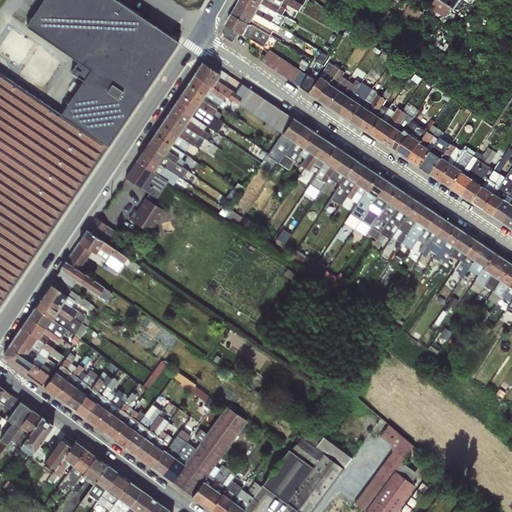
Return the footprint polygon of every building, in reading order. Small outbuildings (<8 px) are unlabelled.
[(114,0),(44,0),(24,25),(77,59),(68,73),(83,82),(59,120),(106,152),(178,41),(114,0)] [(256,0),(240,0),(239,4),(281,27),(284,20),(276,16),(277,13),(256,0)] [(278,0),(256,0),(277,13),(286,17),(291,8),(278,0)] [(278,0),(291,8),(299,11),(302,5),(295,0),(278,0)] [(239,4),(233,14),(266,33),(269,27),(278,31),(281,27),(239,4)] [(271,36),(266,33),(233,14),(224,30),(225,38),(233,43),(240,33),(265,46),(271,36)] [(320,99),(340,69),(329,62),(317,79),(270,49),(267,51),(261,60),(320,99)] [(194,74),(235,102),(282,133),(293,118),(242,83),(236,92),(216,80),(220,74),(202,61),(194,74)] [(331,107),(351,76),(340,69),(320,99),(331,107)] [(235,102),(194,74),(187,84),(205,95),(220,105),(221,102),(231,107),(235,102)] [(341,114),(362,83),(351,76),(331,107),(341,114)] [(0,307),(106,152),(59,120),(0,80),(0,307)] [(362,83),(341,114),(351,120),(366,98),(372,89),(362,83)] [(205,95),(187,84),(181,94),(213,115),(217,109),(202,100),(205,95)] [(382,96),(362,127),(372,134),(393,103),(394,101),(389,98),(392,91),(388,87),(382,96)] [(213,115),(181,94),(174,104),(206,125),(224,137),(226,134),(222,131),(226,124),(213,115)] [(366,98),(351,120),(362,127),(382,96),(377,94),(371,102),(366,98)] [(393,103),(372,134),(383,141),(403,110),(393,103)] [(403,110),(383,141),(393,149),(413,120),(418,111),(408,103),(403,110)] [(206,125),(174,104),(168,114),(206,140),(210,135),(203,129),(206,125)] [(206,140),(168,114),(161,123),(189,144),(214,158),(216,156),(207,148),(209,144),(206,140)] [(278,162),(303,124),(293,118),(282,133),(267,155),(278,162)] [(413,120),(393,149),(410,160),(430,129),(424,127),(413,120)] [(430,129),(410,160),(421,167),(440,138),(434,134),(440,124),(434,121),(430,129)] [(155,133),(184,153),(189,144),(161,123),(155,133)] [(304,148),(314,132),(303,124),(278,162),(288,169),(304,148)] [(305,168),(324,139),(314,132),(304,148),(309,152),(292,176),(297,179),(305,168)] [(184,153),(155,133),(148,143),(181,166),(185,161),(181,158),(184,153)] [(440,138),(421,167),(432,175),(452,144),(441,137),(440,138)] [(325,161),(335,146),(324,139),(305,168),(310,171),(319,158),(325,161)] [(142,152),(179,176),(184,180),(187,177),(180,172),(184,168),(181,166),(148,143),(142,152)] [(452,144),(432,175),(441,181),(462,151),(452,144)] [(329,177),(345,152),(335,146),(325,161),(306,188),(317,195),(329,177)] [(473,156),(453,188),(463,195),(493,150),(489,147),(482,154),(477,150),(473,156)] [(495,170),(473,202),(485,210),(504,182),(506,177),(499,173),(511,154),(511,149),(510,148),(495,170)] [(462,151),(441,181),(453,188),(473,156),(462,149),(462,151)] [(493,150),(463,195),(473,202),(495,170),(490,165),(497,153),(493,150)] [(179,176),(142,152),(136,161),(167,181),(173,185),(179,176)] [(340,183),(356,159),(345,152),(329,177),(340,183)] [(347,196),(366,166),(356,159),(340,183),(323,210),(333,216),(347,196)] [(167,181),(136,161),(126,177),(156,197),(167,181)] [(362,195),(377,173),(366,166),(347,196),(351,199),(356,191),(362,195)] [(355,229),(387,181),(377,173),(362,195),(344,223),(355,229)] [(504,182),(485,210),(494,216),(511,188),(511,173),(506,183),(504,182)] [(367,233),(396,187),(387,181),(355,229),(365,235),(367,233)] [(376,239),(406,193),(396,187),(367,233),(376,239)] [(511,188),(494,216),(504,223),(511,211),(511,188)] [(403,221),(416,200),(406,193),(376,239),(385,244),(389,238),(387,237),(399,219),(403,221)] [(150,233),(164,211),(145,199),(137,211),(134,210),(128,218),(150,233)] [(401,242),(425,206),(416,200),(403,221),(392,236),(401,242)] [(418,238),(435,213),(425,206),(401,242),(410,247),(418,238)] [(426,248),(445,219),(435,213),(418,238),(424,242),(419,250),(423,253),(426,248)] [(80,242),(90,249),(106,260),(105,263),(117,271),(123,263),(136,273),(140,266),(104,241),(113,230),(95,218),(87,229),(80,242)] [(440,246),(455,226),(445,219),(426,248),(430,250),(435,242),(440,246)] [(450,254),(464,231),(455,226),(440,246),(433,258),(443,264),(450,254)] [(286,227),(279,239),(287,244),(294,232),(286,227)] [(460,260),(474,239),(464,231),(450,254),(460,260)] [(467,271),(483,245),(474,239),(460,260),(455,269),(461,272),(456,279),(460,281),(466,271),(467,271)] [(66,260),(77,268),(90,249),(80,242),(66,260)] [(475,279),(494,252),(483,245),(467,271),(471,273),(469,275),(475,279)] [(484,285),(503,257),(494,252),(475,279),(484,285)] [(492,291),(511,263),(503,257),(484,285),(492,291)] [(51,283),(60,289),(65,283),(71,286),(75,280),(106,300),(112,293),(77,268),(66,260),(51,283)] [(501,297),(511,280),(511,263),(492,291),(488,299),(496,304),(501,297)] [(511,301),(511,299),(511,280),(501,297),(510,302),(511,301)] [(43,295),(82,324),(87,317),(71,305),(75,300),(96,315),(99,310),(72,289),(68,295),(60,289),(51,283),(43,295)] [(82,324),(43,295),(35,307),(68,329),(75,334),(82,324)] [(68,329),(35,307),(28,317),(61,338),(68,329)] [(22,327),(53,349),(61,338),(28,317),(22,327)] [(15,336),(47,359),(50,353),(60,361),(64,355),(53,349),(22,327),(15,336)] [(47,359),(15,336),(9,346),(4,353),(4,357),(44,387),(56,371),(44,363),(47,359)] [(56,371),(44,387),(56,395),(76,367),(71,363),(76,356),(70,352),(61,365),(56,371)] [(76,367),(56,395),(65,402),(83,380),(78,376),(90,360),(85,356),(76,367)] [(83,380),(65,402),(74,409),(98,376),(95,374),(96,373),(90,369),(83,380)] [(193,389),(198,382),(179,369),(174,375),(193,389)] [(98,376),(74,409),(85,417),(109,381),(100,375),(99,377),(98,376)] [(109,381),(85,417),(94,423),(116,392),(112,389),(118,381),(113,377),(109,381)] [(198,384),(193,390),(206,399),(210,394),(198,384)] [(116,392),(94,423),(103,430),(128,397),(119,389),(116,392)] [(5,390),(0,397),(0,401),(4,404),(12,395),(5,390)] [(128,397),(103,430),(113,438),(135,407),(131,404),(136,395),(132,392),(128,397)] [(12,395),(4,404),(13,411),(20,401),(12,395)] [(135,407),(113,438),(122,444),(139,422),(134,419),(147,401),(142,398),(135,407)] [(20,401),(13,411),(7,418),(13,423),(18,427),(19,426),(32,409),(20,401)] [(139,422),(122,444),(132,452),(159,415),(164,407),(154,401),(139,422)] [(195,449),(172,481),(192,496),(215,464),(247,420),(226,406),(195,449)] [(32,409),(19,426),(29,434),(41,416),(32,409)] [(159,415),(132,452),(142,459),(166,425),(168,421),(159,415)] [(29,434),(23,442),(34,451),(39,445),(53,425),(41,416),(29,434)] [(395,444),(355,503),(368,511),(396,511),(416,483),(413,481),(418,472),(403,462),(417,441),(388,422),(380,434),(395,444)] [(18,427),(13,423),(12,424),(10,424),(0,439),(7,444),(18,427)] [(166,425),(142,459),(152,466),(163,448),(172,437),(166,433),(169,428),(166,425)] [(263,483),(268,490),(298,511),(310,511),(354,455),(312,425),(290,450),(288,449),(263,483)] [(163,448),(152,466),(162,474),(185,441),(177,435),(166,450),(163,448)] [(63,458),(71,447),(61,439),(44,463),(51,468),(55,470),(63,458)] [(71,447),(63,458),(69,462),(74,465),(85,449),(75,441),(71,447)] [(185,441),(162,474),(172,481),(195,449),(185,441)] [(34,451),(23,442),(20,446),(32,454),(40,459),(45,453),(43,451),(44,449),(39,445),(34,451)] [(85,449),(74,465),(83,472),(95,456),(85,449)] [(83,472),(82,474),(94,484),(96,481),(107,465),(95,456),(83,472)] [(55,470),(47,481),(52,484),(59,476),(69,462),(63,458),(55,470)] [(215,464),(192,496),(201,503),(227,468),(222,464),(219,468),(215,464)] [(83,472),(74,465),(59,486),(64,490),(72,479),(76,482),(82,474),(83,472)] [(107,465),(96,481),(106,488),(106,489),(117,472),(107,465)] [(47,481),(55,470),(51,468),(38,486),(41,488),(47,481)] [(227,468),(201,503),(209,508),(235,475),(227,468)] [(235,475),(209,508),(214,511),(223,511),(241,488),(237,485),(245,475),(239,470),(235,475)] [(117,472),(106,489),(118,497),(130,481),(117,472)] [(250,511),(268,490),(263,483),(256,477),(247,492),(241,488),(223,511),(241,511),(244,509),(248,511),(250,511)] [(96,481),(94,484),(80,503),(86,507),(93,499),(96,501),(106,488),(96,481)] [(130,481),(118,497),(130,506),(141,490),(130,481)] [(106,488),(96,501),(108,510),(118,497),(106,489),(106,488)] [(141,490),(130,506),(137,511),(141,511),(152,497),(141,490)] [(118,497),(108,510),(110,511),(117,511),(119,509),(124,511),(125,511),(130,506),(118,497)] [(152,497),(141,511),(156,511),(162,505),(152,497)]
